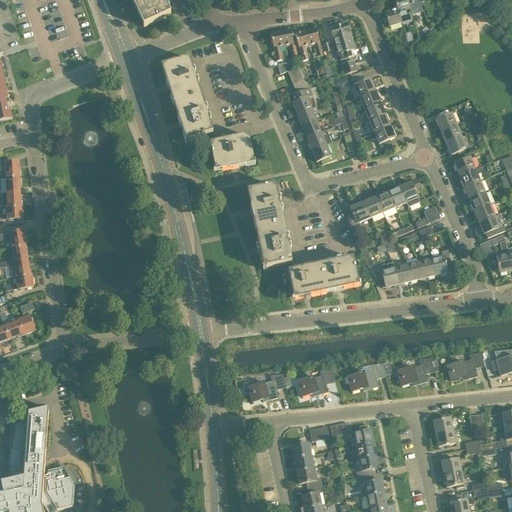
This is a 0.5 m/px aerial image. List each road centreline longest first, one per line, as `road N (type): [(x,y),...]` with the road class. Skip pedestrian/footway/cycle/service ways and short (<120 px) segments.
road 1 (residential): [(426,157),(321,184),(303,179),(240,20)]
road 2 (residential): [(193,334),(482,301)]
road 3 (tertiary): [(193,334),(177,236),(125,58)]
road 4 (residential): [(63,347),(31,139)]
road 5 (residential): [(426,157),(358,8)]
road 6 (residential): [(482,301),(426,157)]
road 7 (residential): [(411,405),(267,422)]
road 8 (residential): [(31,139),(35,96),(125,58)]
road 9 (residential): [(63,347),(193,334)]
